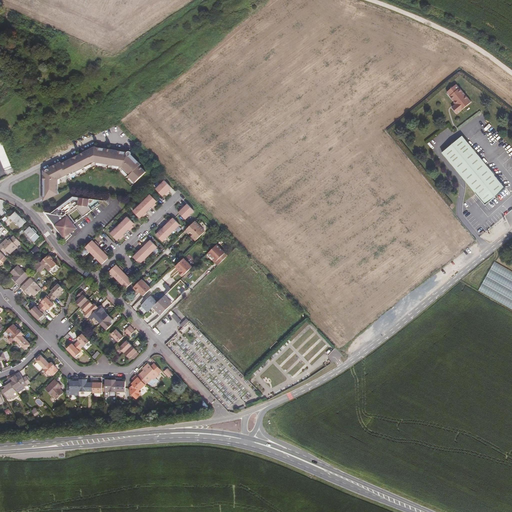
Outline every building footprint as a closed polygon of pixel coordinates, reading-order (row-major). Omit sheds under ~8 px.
[(456,115),(470,104),(456,86),(446,93),(455,105),(451,109),(456,115)] [(464,137),(443,153),(486,205),(507,189),(464,137)] [(11,166),(1,142),(0,142),(0,159),(4,169),(11,166)] [(44,172),(44,203),(59,193),(58,191),(59,180),(68,176),(69,177),(95,163),(121,168),(136,183),(147,173),(140,166),(141,165),(131,155),(131,153),(131,152),(130,152),(129,152),(128,153),(128,154),(126,153),(96,148),(94,148),(93,148),(92,149),(91,149),(88,151),(69,160),(69,161),(62,164),(61,163),(51,167),(52,169),(50,170),(49,169),(48,169),(48,170),(47,170),(47,171),(46,172),(45,173),(44,172)] [(4,169),(7,176),(15,172),(11,166),(4,169)] [(165,182),(157,190),(163,197),(165,195),(167,196),(169,194),(168,193),(169,191),(172,189),(165,182)] [(158,203),(151,196),(134,212),(140,219),(142,217),(144,218),(146,216),(145,215),(146,213),(152,208),(153,207),(154,208),(157,206),(156,205),(158,203)] [(60,207),(51,214),(55,215),(57,225),(55,226),(58,230),(59,230),(60,231),(59,232),(66,242),(72,236),(71,234),(77,229),(74,225),(76,223),(70,215),(78,210),(83,218),(92,211),(89,207),(89,204),(92,204),(93,203),(94,202),(94,200),(74,197),(70,200),(69,200),(70,200),(70,199),(66,201),(64,203),(60,206),(60,207)] [(181,212),(179,214),(186,221),(195,212),(188,205),(185,208),(184,209),(183,208),(180,211),(181,212)] [(15,212),(9,217),(20,227),(26,221),(23,218),(22,219),(15,212)] [(55,215),(51,214),(47,214),(55,226),(57,225),(55,215)] [(135,225),(128,218),(111,234),(117,241),(120,239),(121,240),(123,238),(122,237),(123,236),(129,230),(130,229),(131,230),(134,228),(133,227),(135,225)] [(180,226),(174,219),(172,221),(170,220),(168,223),(169,224),(168,225),(162,230),(161,231),(160,230),(157,233),(159,234),(156,236),(163,243),(180,226)] [(205,233),(195,223),(186,232),(191,236),(193,235),(194,236),(193,237),(197,241),(205,233)] [(35,233),(30,227),(25,232),(30,238),(35,233)] [(22,244),(15,237),(11,240),(10,242),(7,239),(0,246),(0,248),(5,254),(7,251),(11,255),(19,248),(18,247),(22,244)] [(93,241),(86,248),(102,265),(109,258),(107,256),(109,255),(106,253),(105,254),(104,253),(98,247),(97,246),(98,245),(96,242),(95,243),(93,241)] [(157,248),(151,241),(149,243),(147,242),(145,245),(146,246),(145,247),(139,252),(138,253),(137,252),(134,255),(136,256),(133,258),(140,265),(157,248)] [(228,257),(217,245),(208,254),(215,260),(214,261),(218,266),(228,257)] [(50,256),(42,264),(43,265),(46,268),(51,273),(58,266),(54,262),(52,260),(53,259),(50,256)] [(184,256),(174,267),(184,275),(193,265),(184,256)] [(511,270),(495,261),(479,290),(511,308),(511,270)] [(22,269),(18,266),(17,268),(11,273),(14,277),(16,279),(14,281),(20,286),(30,277),(22,269)] [(116,266),(109,272),(126,289),(133,283),(131,281),(132,280),(129,277),(128,278),(127,277),(122,272),(121,270),(122,269),(120,267),(118,268),(116,266)] [(165,281),(170,287),(176,283),(171,276),(165,281)] [(34,297),(42,289),(39,286),(32,278),(22,288),(28,294),(29,292),(31,294),(34,297)] [(139,293),(143,296),(151,289),(142,280),(133,288),(136,292),(138,291),(139,293)] [(50,295),(55,300),(61,295),(60,294),(64,290),(58,284),(51,291),(52,292),(50,295)] [(77,302),(82,308),(89,301),(86,297),(84,295),(86,294),(83,292),(78,296),(80,299),(77,302)] [(40,305),(46,311),(48,308),(49,310),(54,305),(49,298),(47,297),(42,302),(43,303),(40,305)] [(141,306),(147,313),(153,308),(157,303),(151,297),(141,306)] [(171,305),(164,297),(163,298),(157,303),(153,308),(161,316),(171,305)] [(89,301),(82,308),(87,313),(90,310),(92,312),(98,307),(95,304),(94,305),(92,303),(89,301)] [(43,313),(46,311),(40,305),(38,308),(36,306),(31,311),(39,319),(44,315),(43,313)] [(102,324),(110,316),(106,312),(103,314),(102,313),(104,310),(105,310),(102,306),(90,317),(93,320),(95,318),(102,324)] [(114,320),(110,316),(102,324),(108,330),(114,325),(111,322),(114,320)] [(23,337),(25,335),(20,330),(19,331),(17,328),(12,333),(14,335),(9,340),(14,345),(18,342),(23,337)] [(109,338),(117,345),(124,338),(117,331),(109,338)] [(79,341),(77,343),(82,348),(85,346),(90,342),(83,334),(78,339),(79,341)] [(31,345),(23,337),(18,342),(26,350),(31,345)] [(120,349),(125,354),(132,347),(127,342),(120,349)] [(82,348),(77,343),(74,345),(73,344),(67,349),(75,358),(81,353),(80,351),(82,348)] [(132,347),(125,354),(130,359),(131,358),(134,360),(139,355),(136,352),(137,352),(132,347)] [(45,369),(50,364),(42,355),(36,360),(39,363),(35,365),(40,371),(44,368),(45,369)] [(52,362),(50,364),(45,369),(44,370),(49,374),(50,373),(53,376),(58,370),(56,368),(56,367),(52,362)] [(149,364),(146,367),(147,368),(144,371),(140,375),(148,384),(153,380),(154,381),(156,379),(160,375),(159,375),(163,371),(156,364),(152,367),(149,364)] [(24,387),(28,385),(24,378),(20,373),(12,378),(14,381),(11,383),(16,389),(23,385),(24,387)] [(146,385),(137,375),(135,377),(134,378),(136,381),(135,382),(133,384),(134,386),(139,392),(146,385)] [(61,386),(54,378),(44,387),(53,396),(58,400),(65,393),(61,389),(59,388),(61,386)] [(71,386),(68,386),(67,396),(71,396),(71,392),(80,392),(80,379),(74,379),(74,381),(71,381),(71,386)] [(80,379),(80,392),(91,392),(91,385),(87,385),(87,380),(82,380),(82,379),(80,379)] [(106,392),(117,392),(117,379),(115,379),(115,380),(110,380),(110,385),(106,385),(106,392)] [(124,392),(125,389),(125,382),(122,382),(122,379),(121,379),(117,379),(117,392),(124,392)] [(19,395),(16,389),(11,383),(9,380),(6,382),(8,385),(5,387),(6,389),(4,390),(9,399),(12,398),(13,399),(19,395)] [(94,381),(94,394),(104,394),(104,392),(105,392),(105,385),(104,385),(103,383),(100,383),(98,383),(98,380),(94,381)] [(140,393),(139,392),(134,386),(130,389),(130,393),(137,400),(140,396),(140,393)] [(130,403),(122,403),(122,413),(130,413),(130,403)]
